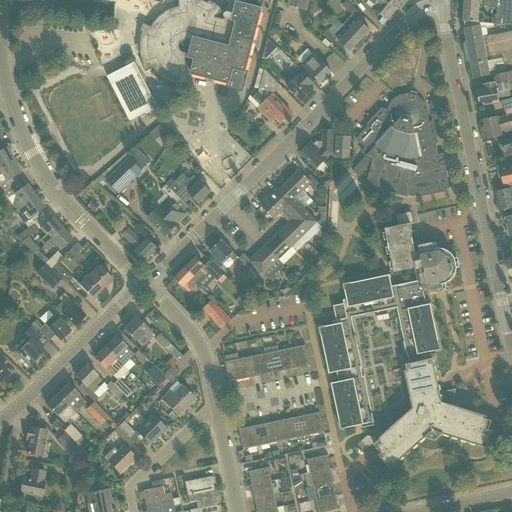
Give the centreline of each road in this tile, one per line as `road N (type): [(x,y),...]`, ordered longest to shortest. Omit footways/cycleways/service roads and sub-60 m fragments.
road 1 (tertiary): [(505,311),(444,4)]
road 2 (tertiary): [(226,204),(416,10),(444,4)]
road 3 (residential): [(144,283),(43,173),(0,62)]
road 4 (tertiary): [(19,407),(144,283)]
road 5 (residential): [(218,412),(199,342),(144,283)]
road 6 (residential): [(134,511),(133,481),(201,416),(218,412)]
